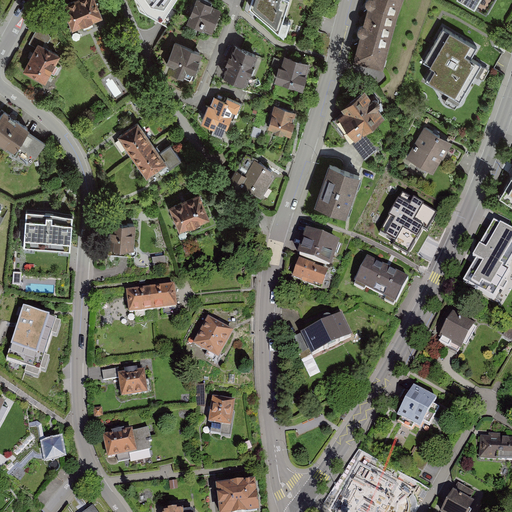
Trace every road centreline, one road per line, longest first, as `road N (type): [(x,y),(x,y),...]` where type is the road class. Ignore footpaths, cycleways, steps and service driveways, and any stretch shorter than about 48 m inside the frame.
road 1 (tertiary): [(305,499),(439,280),(511,95)]
road 2 (residential): [(0,89),(59,134),(81,178),(75,358),(78,432),(91,467)]
road 3 (residential): [(298,509),(278,474),(265,358),(280,230)]
road 4 (residential): [(280,230),(350,0)]
road 5 (residential): [(280,230),(264,225),(193,153),(165,98)]
road 6 (residential): [(233,13),(195,109),(165,98)]
road 7 (residential): [(420,511),(481,408)]
